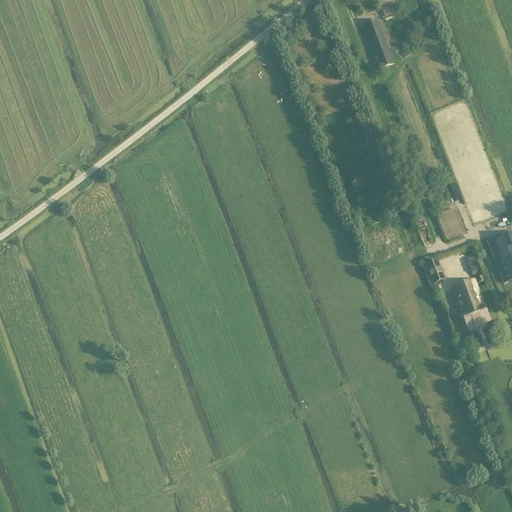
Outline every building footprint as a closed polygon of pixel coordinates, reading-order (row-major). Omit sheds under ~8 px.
[(395,4),(381,9),(385,19),(399,14),(395,4)] [(374,54),(386,50),(376,22),(364,26),(374,54)] [(511,281),(511,233),(488,243),(504,285),(511,281)] [(433,286),(446,281),(438,261),(425,266),(433,286)] [(468,332),(490,323),(474,281),(452,290),(468,332)]
